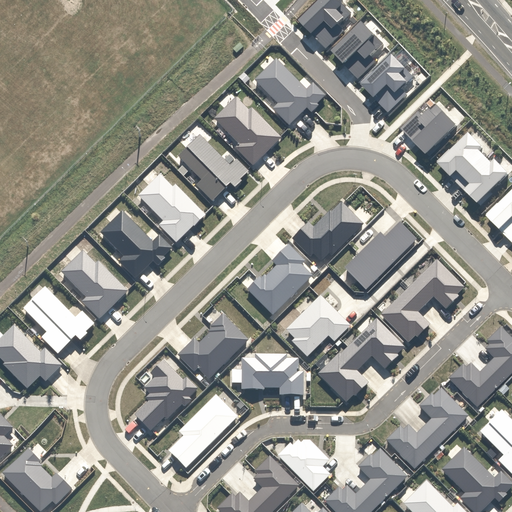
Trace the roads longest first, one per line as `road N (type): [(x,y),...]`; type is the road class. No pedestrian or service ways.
road 1 (residential): [(171,511),(101,431),(99,384),(113,361),(302,177),(357,160)]
road 2 (residential): [(179,511),(262,434),(357,428),(379,419),(506,289)]
road 3 (residential): [(357,160),(394,172),(506,289)]
road 4 (residential): [(357,160),(354,111),(288,41)]
